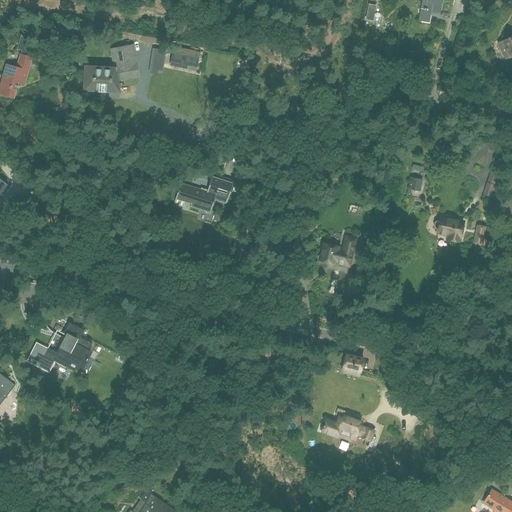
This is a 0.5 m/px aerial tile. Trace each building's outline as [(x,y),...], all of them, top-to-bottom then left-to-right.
[(422,2),(419,21),(429,23),(431,13),(439,15),(441,0),(424,0),(424,2),(422,2)] [(20,19),(14,11),(10,14),(16,22),(20,19)] [(502,39),(497,42),(500,47),(499,47),(505,58),(506,59),(510,57),(511,57),(511,59),(511,34),(509,36),(508,35),(506,34),(502,36),(502,38),(502,39)] [(7,65),(0,88),(0,93),(13,97),(17,82),(24,84),(33,52),(20,37),(17,49),(21,50),(16,68),(7,65)] [(85,66),(83,90),(95,91),(95,92),(120,93),(117,80),(138,76),(133,45),(111,49),(114,68),(85,66)] [(174,47),(171,61),(182,64),(181,67),(196,71),(199,57),(200,52),(174,47)] [(507,179),(508,169),(502,168),(500,178),(507,179)] [(227,198),(232,183),(212,177),(210,183),(202,186),(201,189),(181,183),(176,198),(191,203),(189,207),(209,213),(215,195),(227,198)] [(420,192),(423,179),(411,177),(408,189),(420,192)] [(499,187),(490,183),(486,196),(496,199),(500,187),(499,187)] [(459,241),(463,222),(440,218),(440,221),(438,221),(435,223),(434,226),(436,228),(438,229),(437,233),(448,235),(447,238),(459,241)] [(477,225),(474,243),(483,245),(486,227),(477,225)] [(361,240),(368,242),(370,235),(368,234),(363,233),(361,240)] [(306,239),(294,236),(290,252),(302,255),(306,239)] [(338,248),(324,244),(320,260),(335,263),(335,262),(343,264),(343,265),(348,266),(348,265),(350,265),(357,238),(346,236),(342,250),(338,249),(338,248)] [(357,243),(357,251),(365,251),(365,243),(357,243)] [(130,260),(119,256),(117,262),(128,266),(130,260)] [(36,342),(27,361),(48,371),(54,361),(70,369),(77,372),(80,366),(84,368),(93,351),(88,349),(91,343),(90,342),(81,337),(85,330),(81,328),(70,323),(64,334),(69,337),(68,340),(66,339),(59,354),(48,348),(36,342)] [(343,367),(360,371),(363,359),(346,355),(343,367)] [(15,385),(0,373),(0,398),(2,395),(5,397),(12,389),(15,385)] [(326,420),(322,432),(337,437),(338,436),(350,440),(350,437),(355,439),(357,435),(361,436),(360,438),(372,442),(375,431),(365,428),(365,429),(359,427),(361,422),(359,421),(361,418),(353,415),(352,419),(344,416),(343,418),(340,416),(337,423),(326,420)] [(171,463),(192,474),(197,465),(189,461),(188,464),(183,462),(185,457),(177,452),(171,463)] [(508,500),(491,490),(483,503),(498,511),(511,511),(511,501),(509,500),(508,500)] [(177,511),(151,493),(147,491),(140,500),(144,502),(137,511),(133,511),(130,510),(128,511),(177,511)]
